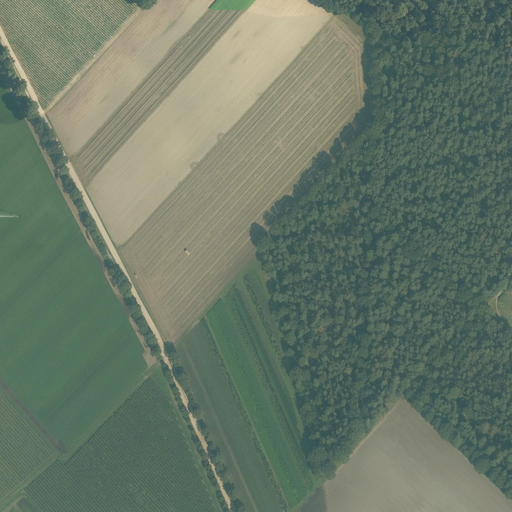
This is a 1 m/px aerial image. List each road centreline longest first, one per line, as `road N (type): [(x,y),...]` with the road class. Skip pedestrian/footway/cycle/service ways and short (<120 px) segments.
road 1 (unclassified): [(232,511),(171,365),(0,29)]
road 2 (track): [(370,37),(357,445)]
road 3 (track): [(357,445),(486,307)]
road 4 (track): [(511,152),(370,37)]
road 5 (track): [(43,114),(148,0)]
